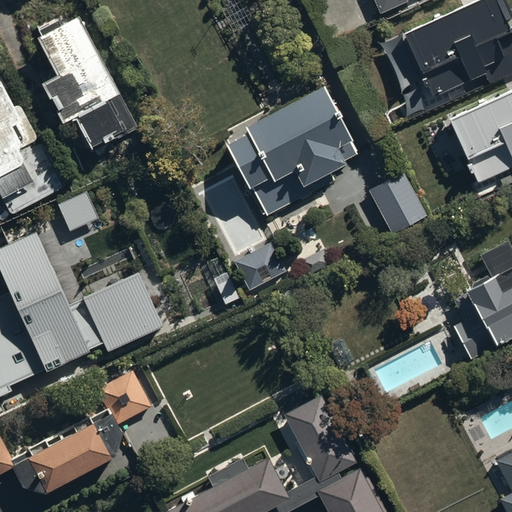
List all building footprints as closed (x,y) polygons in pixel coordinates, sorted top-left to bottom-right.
[(372,0),(379,15),(408,2),(407,0),(372,0)] [(511,19),(511,10),(507,0),(481,0),(405,34),(433,97),(485,74),(489,83),(511,72),(511,30),(508,21),(511,19)] [(78,115),(92,144),(120,131),(121,133),(136,126),(81,5),(37,26),(41,34),(38,36),(55,75),(43,80),(52,100),(55,98),(60,107),(58,108),(64,122),(78,115)] [(0,191),(13,215),(65,186),(19,103),(17,105),(0,73),(0,191)] [(320,83),(225,130),(231,140),(221,145),(244,190),(250,187),(264,215),(334,181),(328,168),(355,155),(320,83)] [(511,91),(449,120),(477,182),(511,166),(511,91)] [(121,208),(100,164),(72,181),(91,222),(121,208)] [(404,172),(370,190),(392,233),(426,215),(404,172)] [(0,396),(14,390),(11,384),(103,343),(107,352),(165,326),(140,272),(69,304),(36,232),(0,248),(0,271),(9,292),(0,295),(0,396)] [(451,325),(468,357),(511,334),(511,251),(506,239),(478,253),(489,274),(462,288),(465,292),(452,299),(462,319),(451,325)] [(271,242),(235,261),(250,290),(286,271),(271,242)] [(0,434),(0,473),(14,466),(27,487),(47,491),(114,456),(120,431),(116,423),(150,406),(131,368),(94,387),(105,409),(89,417),(88,415),(25,446),(28,452),(13,460),(0,434)] [(321,392),(283,412),(316,479),(356,458),(321,392)] [(511,491),(498,498),(505,511),(511,511),(511,450),(494,460),(511,491)] [(209,483),(155,511),(270,511),(270,510),(266,511),(261,511),(260,509),(288,493),(266,452),(246,463),(240,452),(203,472),(209,483)] [(382,511),(358,467),(315,490),(326,511),(382,511)]
